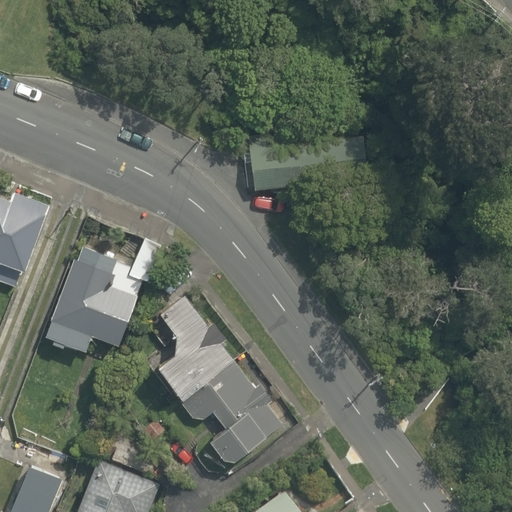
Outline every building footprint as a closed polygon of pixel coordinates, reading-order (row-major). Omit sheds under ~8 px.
[(244,135),(251,190),(364,176),(359,133),(303,140),(302,128),(244,135)] [(0,287),(28,295),(34,274),(42,277),(60,211),(0,194),(0,287)] [(159,288),(172,244),(147,236),(139,262),(85,246),(56,342),(98,355),(103,340),(128,347),(147,284),(159,288)] [(203,428),(221,414),(234,432),(219,444),(243,476),(292,438),(264,401),(270,396),(195,298),(170,318),(192,346),(166,366),(193,401),(186,407),(203,428)] [(161,511),(170,482),(103,462),(88,511),(161,511)] [(0,511),(60,511),(71,486),(30,471),(16,510),(0,503),(0,511)] [(299,511),(288,497),(267,511),(299,511)]
